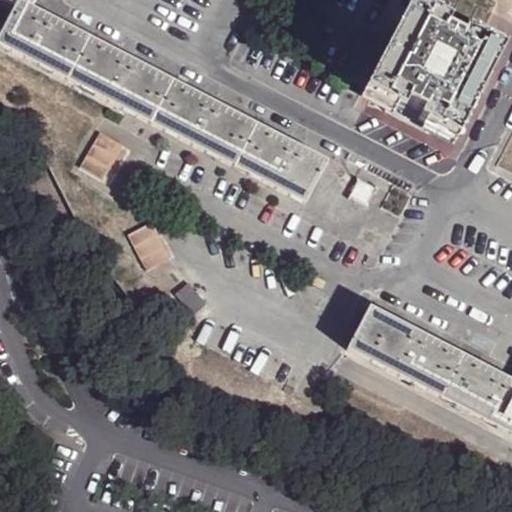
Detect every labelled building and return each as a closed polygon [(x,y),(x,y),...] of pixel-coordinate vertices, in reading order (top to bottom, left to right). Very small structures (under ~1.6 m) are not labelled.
[(317,160),(31,10),(37,0),(4,0),(16,6),(0,36),(0,46),(295,201),(317,160)] [(463,31),(464,32),(469,25),(481,30),(491,12),(468,0),(440,0),(437,7),(449,14),(446,22),(447,23),(443,30),(459,39),(463,31)] [(371,98),(417,7),(410,4),(363,93),(371,98)] [(432,16),(417,7),(371,98),(386,105),(432,16)] [(476,38),(464,32),(463,31),(459,39),(443,30),(447,23),(446,22),(432,16),(386,105),(400,113),(404,105),(421,114),(416,121),(431,129),(476,38)] [(476,38),(431,129),(447,138),(492,47),(476,38)] [(501,51),(492,47),(447,138),(454,141),(501,51)] [(400,113),(386,105),(383,112),(427,135),(431,129),(416,121),(421,114),(404,105),(400,113)] [(80,170),(102,183),(121,147),(99,134),(80,170)] [(358,179),(348,199),(368,210),(378,190),(358,179)] [(129,235),(146,271),(169,260),(150,224),(129,235)] [(348,348),(511,434),(511,381),(450,349),(369,307),(348,348)]
